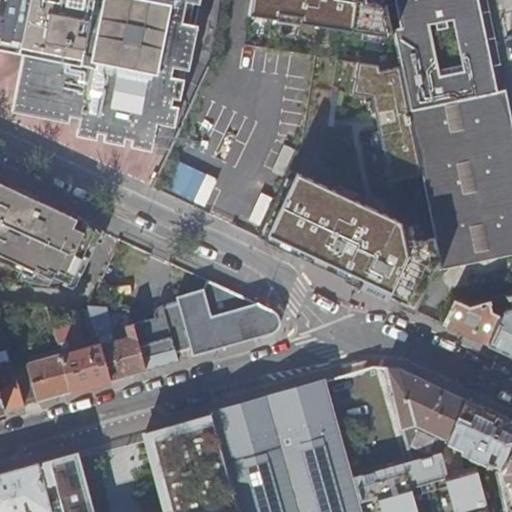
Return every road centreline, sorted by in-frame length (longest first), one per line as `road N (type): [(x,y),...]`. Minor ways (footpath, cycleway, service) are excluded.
road 1 (residential): [(0,140),(267,266),(342,339)]
road 2 (tertiary): [(342,339),(0,442)]
road 3 (tertiary): [(342,339),(396,339),(511,391)]
